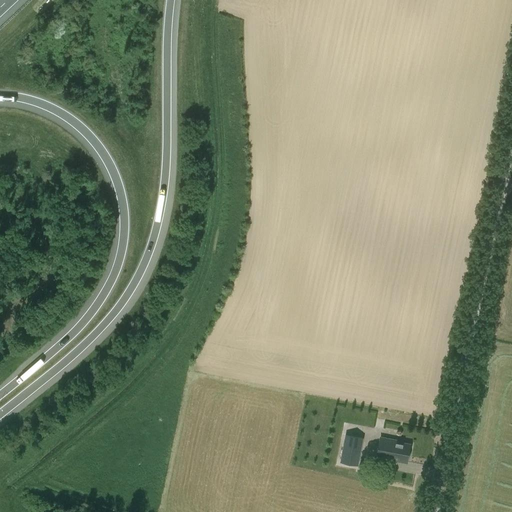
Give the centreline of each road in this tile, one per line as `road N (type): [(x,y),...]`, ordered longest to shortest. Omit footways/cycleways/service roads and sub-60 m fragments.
road 1 (motorway): [(0,417),(99,332),(127,300),(151,251),(167,171),(172,0)]
road 2 (motorway): [(0,97),(55,113),(89,139),(110,171),(121,211),(120,248),(102,294),(0,393)]
road 3 (unclassified): [(434,511),(511,137)]
